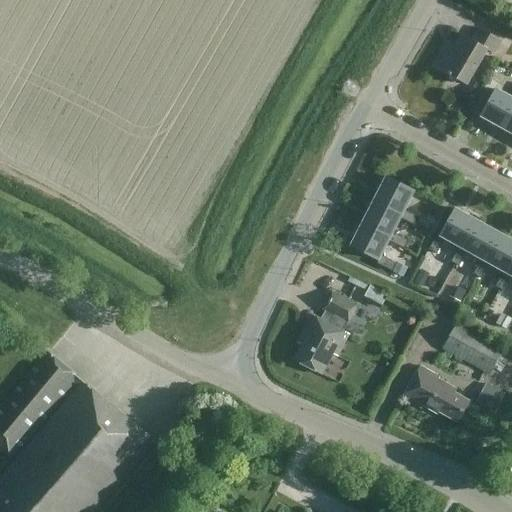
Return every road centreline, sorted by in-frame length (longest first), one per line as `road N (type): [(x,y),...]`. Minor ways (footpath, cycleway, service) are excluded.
road 1 (track): [(247,340),(199,307),(185,284),(194,251),(328,0)]
road 2 (unclassified): [(230,382),(366,103)]
road 3 (tertiary): [(499,511),(230,382)]
road 4 (tertiary): [(230,382),(0,257)]
road 5 (residential): [(511,185),(366,103)]
road 6 (unclassified): [(366,103),(428,0)]
